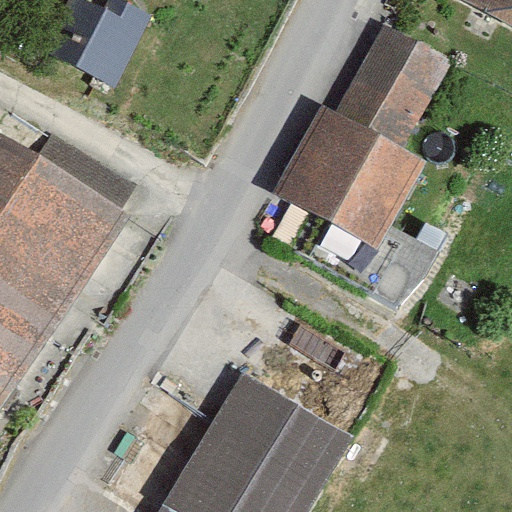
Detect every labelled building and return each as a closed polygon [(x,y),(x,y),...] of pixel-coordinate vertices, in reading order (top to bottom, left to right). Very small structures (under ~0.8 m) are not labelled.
[(511,0),(464,0),(511,26),(511,0)] [(121,19),(108,12),(79,66),(115,85),(151,16),(128,4),(121,19)] [(324,111),(280,192),(379,246),(424,164),(399,151),(446,64),(385,32),(338,118),(324,111)] [(0,399),(125,213),(0,134),(0,399)] [(243,380),(164,511),(304,511),(347,441),(243,380)]
